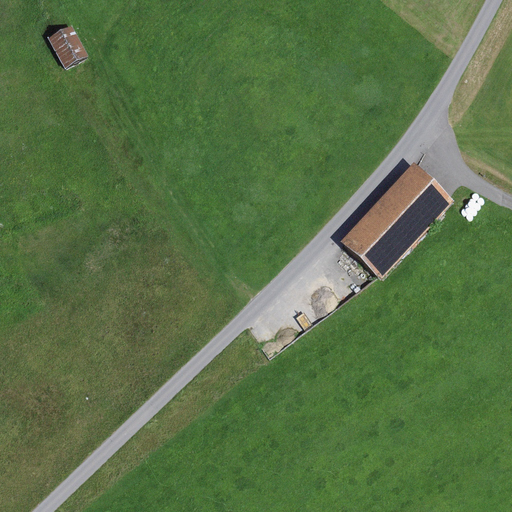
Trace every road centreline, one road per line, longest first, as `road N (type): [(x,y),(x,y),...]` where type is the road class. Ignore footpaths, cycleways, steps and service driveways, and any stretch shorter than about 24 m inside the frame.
road 1 (unclassified): [(43,511),(375,186),(428,120),(493,0)]
road 2 (track): [(428,120),(461,177),(511,206)]
